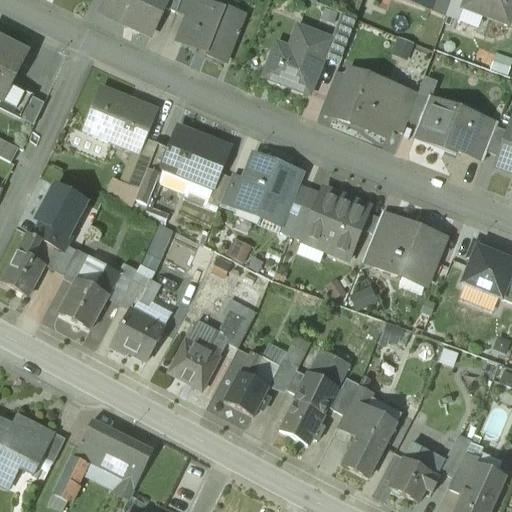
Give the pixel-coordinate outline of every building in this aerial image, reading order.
[(106,0),(99,15),(150,39),(164,10),(168,0),(106,0)] [(168,0),(164,10),(175,16),(176,15),(181,0),(168,0)] [(195,0),(181,0),(176,15),(187,19),(194,4),(195,0)] [(393,0),(431,14),(435,0),(393,0)] [(450,0),(435,0),(431,14),(444,19),(444,17),(450,0)] [(465,0),(450,0),(444,17),(459,22),(463,11),(462,11),(465,0)] [(511,0),(465,0),(462,11),(463,11),(508,28),(511,16),(511,0)] [(194,4),(187,19),(179,42),(207,53),(205,56),(224,64),(242,18),(223,11),(222,15),(194,4)] [(296,29),(282,66),(269,61),(262,80),(308,97),(329,42),(296,29)] [(414,48),(397,40),(390,57),(407,64),(414,48)] [(23,53),(0,41),(0,104),(1,105),(10,86),(7,84),(23,53)] [(511,62),(494,56),(488,71),(505,78),(511,62)] [(335,74),(322,107),(333,111),(346,78),(335,74)] [(385,91),(346,77),(346,78),(333,111),(330,118),(349,126),(351,121),(389,136),(390,132),(399,109),(405,94),(386,87),(385,91)] [(31,97),(10,86),(1,105),(0,104),(0,110),(19,121),(31,97)] [(410,113),(406,124),(418,128),(428,101),(430,101),(432,95),(419,90),(410,113)] [(155,114),(100,91),(83,132),(113,144),(136,154),(138,155),(144,142),(155,114)] [(430,101),(428,101),(418,128),(413,139),(444,151),(445,148),(457,153),(467,127),(492,137),(495,131),(496,127),(430,101)] [(410,113),(399,109),(390,132),(401,136),(406,124),(410,113)] [(104,165),(113,144),(83,132),(72,127),(63,148),(104,165)] [(492,137),(467,127),(457,153),(482,163),(485,155),(492,137)] [(505,135),(495,131),(492,137),(485,155),(496,159),(505,135)] [(206,144),(176,132),(168,152),(160,170),(162,171),(189,182),(212,191),(218,176),(229,150),(207,141),(206,144)] [(511,137),(505,135),(496,159),(493,170),(511,176),(511,137)] [(17,151),(0,142),(0,159),(9,165),(17,151)] [(157,147),(144,142),(138,155),(136,154),(123,186),(138,193),(157,147)] [(138,193),(134,204),(146,209),(156,184),(162,171),(160,170),(168,152),(157,147),(138,193)] [(279,171),(251,159),(241,183),(233,204),(235,204),(261,215),(259,220),(279,228),(280,229),(296,188),(301,177),(280,168),(279,171)] [(189,182),(162,171),(156,184),(184,195),(189,182)] [(229,181),(218,176),(212,191),(208,200),(220,205),(229,181)] [(241,183),(230,179),(229,181),(220,205),(233,210),(235,204),(233,204),(241,183)] [(134,204),(138,193),(123,186),(111,180),(104,196),(131,212),(134,204)] [(296,188),(280,229),(279,228),(277,234),(288,238),(300,209),(300,210),(308,192),(296,188)] [(40,226),(66,240),(67,239),(84,206),(57,191),(53,189),(35,223),(40,226)] [(319,197),(308,192),(300,210),(312,214),(319,197)] [(348,208),(319,197),(312,214),(300,243),(348,262),(360,233),(367,216),(369,211),(350,203),(348,208)] [(261,215),(235,204),(233,210),(231,214),(257,225),(259,220),(261,215)] [(300,210),(300,209),(288,238),(300,243),(312,214),(300,210)] [(378,221),(367,216),(360,233),(371,237),(378,221)] [(390,225),(378,221),(371,237),(368,246),(380,251),(390,225)] [(424,237),(391,224),(390,225),(380,251),(373,269),(401,281),(403,275),(427,285),(445,241),(425,233),(424,237)] [(66,240),(40,226),(32,240),(61,255),(65,248),(69,240),(67,239),(66,240)] [(27,237),(1,286),(25,300),(42,268),(30,262),(40,244),(27,237)] [(250,250),(235,242),(226,258),(241,267),(250,250)] [(380,251),(368,246),(360,264),(373,269),(380,251)] [(459,286),(500,302),(511,272),(511,260),(475,246),(459,286)] [(61,255),(51,273),(63,279),(76,254),(65,248),(61,255)] [(88,260),(76,254),(63,279),(73,285),(75,283),(76,283),(88,260)] [(229,269),(215,263),(210,275),(223,281),(229,269)] [(104,269),(92,292),(106,299),(118,277),(104,269)] [(511,272),(500,302),(511,306),(511,272)] [(344,295),(335,282),(325,290),(334,302),(344,295)] [(76,283),(75,283),(73,285),(57,317),(88,333),(106,299),(92,292),(76,283)] [(131,284),(118,309),(128,314),(131,316),(136,306),(144,291),(131,284)] [(356,314),(377,304),(371,291),(350,301),(356,314)] [(167,322),(136,306),(131,316),(162,332),(167,322)] [(131,316),(128,314),(109,349),(124,357),(127,353),(146,363),(153,349),(159,352),(163,344),(157,342),(162,332),(131,316)] [(235,322),(222,346),(236,353),(248,329),(235,322)] [(216,337),(195,325),(185,345),(184,344),(167,376),(202,394),(218,362),(217,362),(220,355),(209,350),(216,337)] [(309,347),(294,340),(290,349),(304,356),(309,347)] [(326,344),(320,355),(330,361),(336,349),(326,344)] [(290,349),(289,349),(281,364),(296,371),(304,356),(290,349)] [(277,368),(250,354),(238,375),(267,390),(270,385),(278,369),(277,368)] [(307,380),(306,381),(320,389),(322,386),(335,393),(347,369),(330,361),(320,355),(307,380)] [(281,364),(280,363),(277,368),(278,369),(270,385),(285,393),(295,374),(296,371),(281,364)] [(306,381),(307,380),(295,374),(285,393),(296,400),(306,381)] [(498,384),(511,388),(511,377),(502,374),(498,384)] [(238,375),(222,404),(252,419),(257,410),(262,413),(268,401),(263,399),(267,390),(238,375)] [(296,400),(294,404),(321,418),(335,393),(322,386),(320,389),(306,381),(296,400)] [(345,383),(329,413),(342,419),(357,390),(357,389),(345,383)] [(371,398),(357,390),(342,419),(337,429),(348,434),(359,414),(361,415),(371,398)] [(294,404),(278,434),(306,448),(322,418),(294,404)] [(361,415),(359,414),(348,434),(348,436),(355,439),(357,435),(383,448),(392,431),(361,415)] [(10,431),(0,425),(0,469),(3,463),(30,476),(29,478),(31,479),(39,462),(50,438),(49,437),(15,421),(10,431)] [(115,436),(90,423),(65,473),(79,479),(87,462),(100,468),(115,436)] [(64,442),(50,435),(49,437),(50,438),(39,462),(51,468),(64,442)] [(383,448),(357,435),(355,439),(341,467),(367,480),(383,448)] [(152,454),(115,436),(100,468),(121,479),(129,463),(144,471),(152,454)] [(456,438),(437,474),(450,481),(463,456),(469,445),(456,438)] [(411,445),(402,462),(412,467),(421,450),(411,445)] [(450,481),(445,491),(459,497),(471,470),(473,471),(477,462),(463,456),(450,481)] [(402,462),(401,461),(387,490),(390,492),(390,494),(400,499),(402,498),(416,506),(424,491),(431,494),(438,481),(432,478),(433,478),(412,467),(402,462)] [(144,471),(129,463),(121,479),(111,498),(116,500),(117,497),(128,502),(144,471)] [(473,471),(471,470),(459,497),(460,498),(463,493),(490,505),(500,483),(473,471)] [(79,479),(65,473),(61,481),(75,487),(79,479)] [(75,487),(61,481),(51,500),(65,507),(75,487)] [(490,505),(463,493),(460,498),(454,511),(489,511),(493,506),(490,505)]
